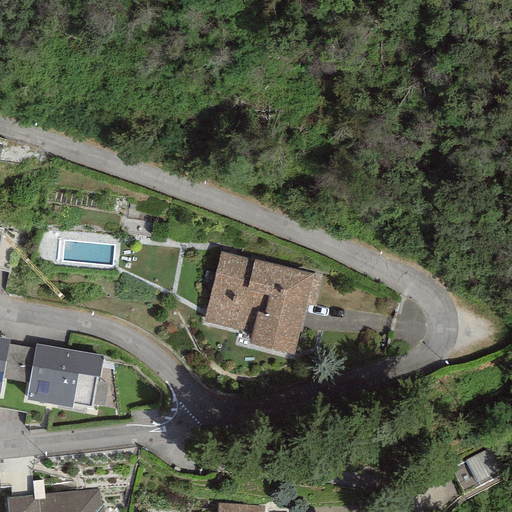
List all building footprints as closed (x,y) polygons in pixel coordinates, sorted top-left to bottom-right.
[(313,274),(220,252),(203,322),(252,333),(249,344),(292,355),(305,304),(312,276),(313,274)] [(322,278),(312,276),(305,304),(315,307),(322,278)] [(9,340),(0,338),(0,385),(1,378),(8,344),(9,340)] [(1,378),(15,381),(21,347),(8,344),(1,378)] [(98,377),(102,356),(36,344),(34,349),(28,383),(26,400),(71,408),(71,405),(91,409),(92,405),(96,382),(97,377),(98,377)] [(34,349),(21,347),(15,381),(28,383),(34,349)] [(107,383),(96,382),(92,405),(103,407),(107,383)] [(31,482),(33,496),(43,495),(42,480),(31,482)] [(33,496),(6,498),(7,511),(103,511),(103,506),(100,506),(98,489),(43,495),(33,496)]
